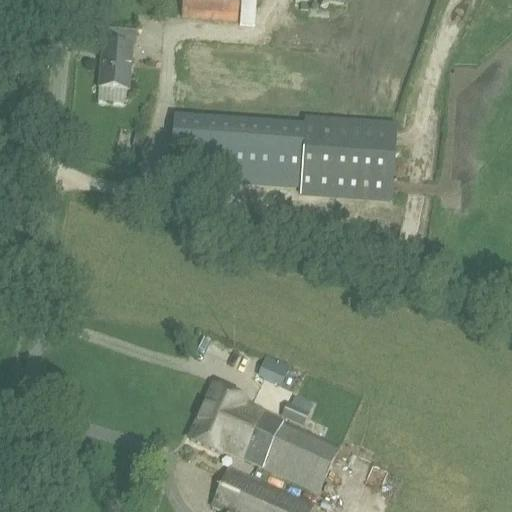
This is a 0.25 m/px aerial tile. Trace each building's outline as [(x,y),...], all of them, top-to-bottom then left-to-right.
[(238,0),(182,0),(181,18),(237,22),(238,0)] [(351,8),(351,0),(314,0),(314,8),(351,8)] [(130,93),(134,47),(101,44),(97,91),(130,93)] [(184,94),(360,96),(361,53),(184,50),(184,94)] [(175,117),(170,179),(390,196),(395,134),(175,117)] [(143,152),(147,139),(137,136),(134,150),(143,152)] [(257,380),(281,389),(290,368),(266,358),(257,380)] [(307,397),(316,386),(302,374),(293,385),(307,397)] [(235,457),(256,466),(319,494),(339,449),(244,406),(246,402),(216,389),(192,443),(222,456),(224,452),(235,457)] [(310,415),(288,405),(282,419),(304,429),(310,415)] [(212,508),(221,511),(310,511),(313,508),(229,470),(212,508)]
